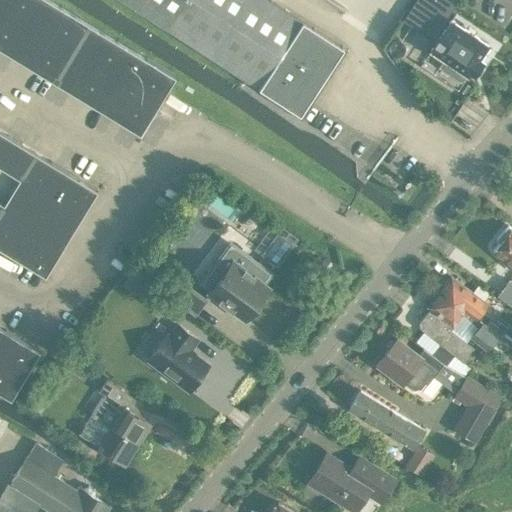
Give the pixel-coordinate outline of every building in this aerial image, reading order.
[(0,0),(0,48),(140,133),(175,75),(51,0),(0,0)] [(123,0),(300,114),(343,48),(268,0),(123,0)] [(415,0),(402,20),(419,31),(437,3),(450,11),(457,0),(415,0)] [(434,43),(430,49),(444,59),(439,66),(458,80),(463,72),(467,75),(469,73),(472,75),(483,59),(480,56),(488,44),(477,36),(463,26),(462,27),(451,19),(439,36),(438,35),(433,42),(434,43)] [(19,177),(81,214),(97,188),(0,129),(0,246),(45,274),(65,240),(4,202),(19,177)] [(511,228),(508,225),(496,238),(500,241),(493,250),(511,266),(511,228)] [(227,246),(202,281),(211,288),(209,292),(243,318),(268,286),(263,282),(270,272),(262,266),(263,264),(268,257),(277,263),(293,241),(277,229),(261,252),(262,252),(257,259),(255,261),(234,245),(227,246)] [(451,276),(438,292),(463,311),(461,314),(462,314),(479,327),(496,340),(500,334),(502,336),(508,328),(500,322),(498,324),(484,314),(485,313),(481,310),(487,303),(482,300),(489,292),(478,284),(472,292),(451,276)] [(511,304),(511,281),(509,280),(498,294),(511,304)] [(194,312),(204,299),(181,282),(171,295),(194,312)] [(430,308),(418,322),(419,327),(424,330),(439,343),(431,353),(443,363),(466,375),(472,368),(464,361),(474,347),(468,342),(472,337),(479,327),(462,314),(461,314),(463,311),(438,292),(428,306),(430,308)] [(174,320),(182,310),(163,295),(155,306),(174,320)] [(206,362),(190,349),(198,338),(178,323),(169,334),(167,332),(147,359),(186,389),(206,362)] [(0,348),(10,332),(0,325),(0,348)] [(479,327),(472,337),(488,350),(496,340),(479,327)] [(0,348),(0,391),(10,397),(39,350),(10,332),(0,348)] [(397,338),(376,364),(402,384),(402,383),(412,391),(421,389),(426,383),(427,384),(443,363),(431,353),(423,347),(418,354),(397,338)] [(467,404),(453,429),(474,441),(501,396),(466,375),(454,396),(467,404)] [(91,413),(78,433),(124,462),(149,421),(136,413),(124,405),(120,403),(126,394),(131,397),(131,396),(105,379),(98,390),(103,394),(91,413)] [(349,408),(380,427),(412,447),(423,429),(360,389),(349,408)] [(105,511),(109,505),(78,486),(76,489),(53,475),(62,460),(35,443),(11,480),(14,487),(52,511),(105,511)] [(405,464),(421,474),(434,453),(417,443),(405,464)] [(359,455),(351,467),(329,453),(310,484),(352,510),(364,491),(381,502),(396,478),(359,455)] [(268,511),(295,511),(278,501),(276,505),(274,504),(273,505),(269,510),(268,511)]
